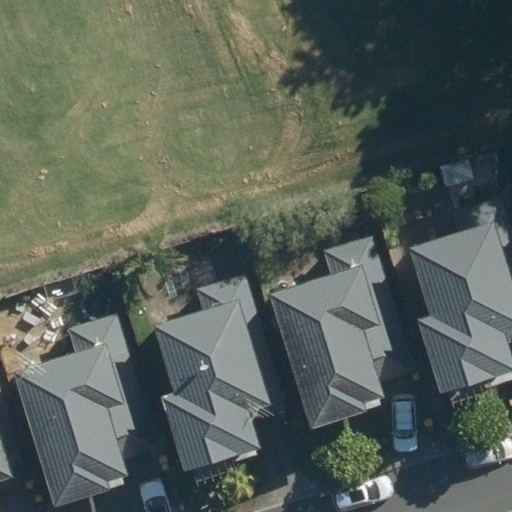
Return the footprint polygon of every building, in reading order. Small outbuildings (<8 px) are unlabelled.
[(460,235),(404,254),(452,395),(511,374),(511,329),(511,327),(511,255),(509,246),(511,244),(511,209),(504,187),(450,206),(460,235)] [(330,272),(273,291),(318,424),(393,399),(370,328),(388,322),(379,293),(394,288),(374,227),(321,244),(330,272)] [(198,307),(155,322),(179,390),(166,394),(192,470),(269,444),(257,409),(283,400),(238,268),(190,284),(198,307)] [(84,343),(19,361),(58,501),(137,479),(116,404),(132,400),(124,371),(142,366),(127,313),(79,326),(84,343)] [(0,511),(8,511),(0,488),(0,479),(26,471),(0,394),(0,511)]
